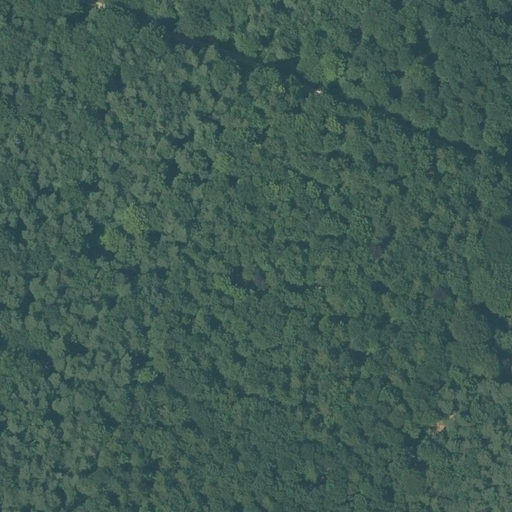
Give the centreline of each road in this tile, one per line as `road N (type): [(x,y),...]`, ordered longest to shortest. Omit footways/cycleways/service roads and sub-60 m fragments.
road 1 (track): [(88,0),(511,167)]
road 2 (track): [(511,217),(396,511)]
